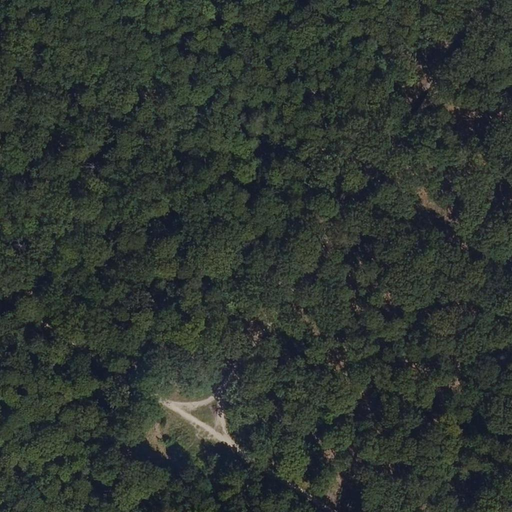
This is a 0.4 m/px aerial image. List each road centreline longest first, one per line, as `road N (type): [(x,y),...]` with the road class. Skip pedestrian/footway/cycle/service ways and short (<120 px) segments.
road 1 (track): [(235,458),(234,407),(500,0)]
road 2 (track): [(0,300),(316,511)]
